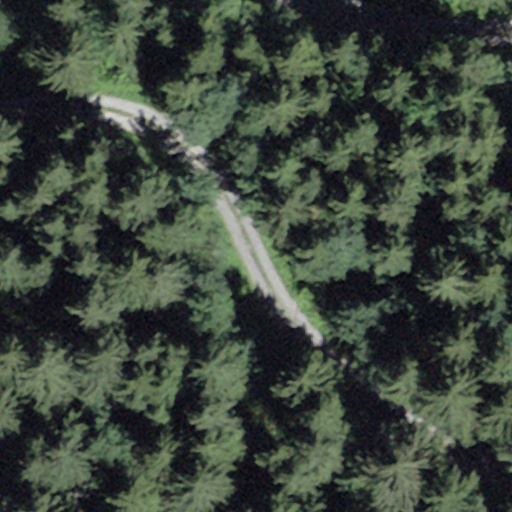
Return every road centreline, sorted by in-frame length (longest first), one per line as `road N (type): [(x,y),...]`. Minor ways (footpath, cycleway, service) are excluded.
road 1 (track): [(398,427),(347,395),(291,333),(210,153),(186,126),(143,113),(0,112)]
road 2 (track): [(256,0),(326,30),(409,43),(511,40)]
road 3 (track): [(398,427),(511,474)]
